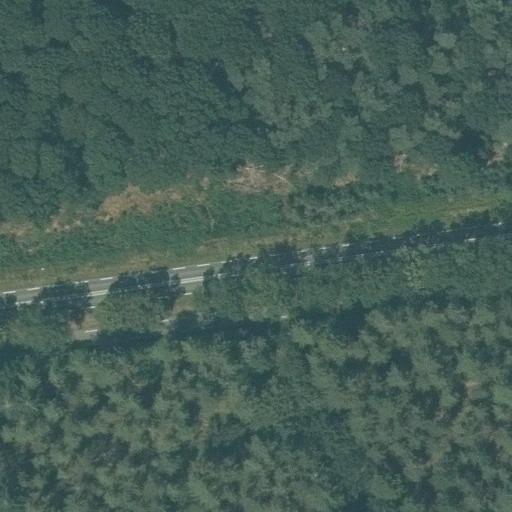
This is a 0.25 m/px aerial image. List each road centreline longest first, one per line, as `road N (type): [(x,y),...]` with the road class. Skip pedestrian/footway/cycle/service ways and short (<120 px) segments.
road 1 (unclassified): [(0,352),(511,278)]
road 2 (primary): [(0,312),(511,239)]
